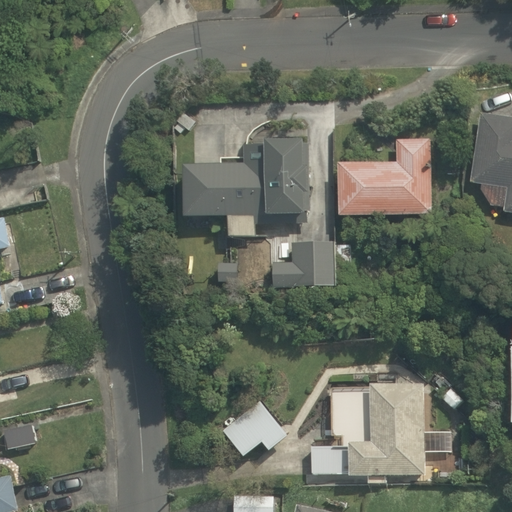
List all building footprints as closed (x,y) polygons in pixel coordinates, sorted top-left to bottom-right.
[(511,117),(487,115),(477,183),(511,188),(511,205),(511,212),(511,117)] [(187,166),(187,219),(230,219),(230,237),(257,236),(257,226),(295,226),(295,216),(312,216),(311,141),(277,141),(277,165),(187,166)] [(342,166),(343,220),(435,217),(433,142),(400,143),(400,164),(342,166)] [(0,221),(0,308),(10,306),(0,264),(0,253),(15,250),(8,220),(0,221)] [(337,288),(335,244),(296,245),(296,264),(272,264),(273,290),(337,288)] [(221,264),(220,284),(237,284),(238,264),(221,264)] [(351,473),(351,477),(426,476),(425,385),(372,385),(372,390),(334,391),(335,435),(342,435),(342,446),(311,446),(311,473),(351,473)] [(443,397),(455,409),(464,400),(451,388),(443,397)] [(222,430),(242,456),(261,441),(267,448),(289,431),(262,398),(222,430)] [(0,481),(0,511),(21,511),(14,478),(0,481)] [(236,511),(275,511),(276,499),(237,497),(236,511)]
